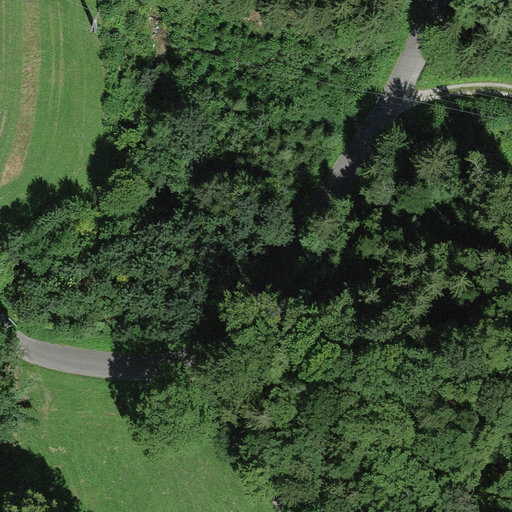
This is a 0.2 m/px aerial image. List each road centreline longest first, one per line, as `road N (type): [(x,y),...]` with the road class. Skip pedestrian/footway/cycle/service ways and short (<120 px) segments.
road 1 (residential): [(188,370),(251,321),(390,103),(429,0)]
road 2 (residential): [(0,331),(53,358),(188,370)]
road 3 (residential): [(188,370),(288,511)]
road 4 (track): [(390,103),(480,89),(511,97)]
